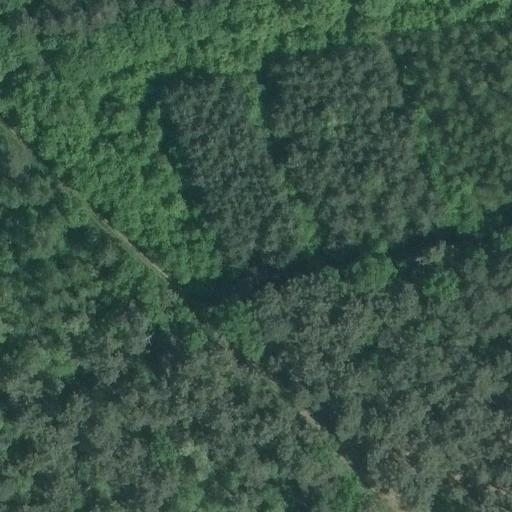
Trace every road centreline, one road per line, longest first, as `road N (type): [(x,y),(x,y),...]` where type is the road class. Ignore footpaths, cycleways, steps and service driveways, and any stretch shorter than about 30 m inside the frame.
road 1 (track): [(0,123),(402,511)]
road 2 (track): [(299,0),(0,62)]
